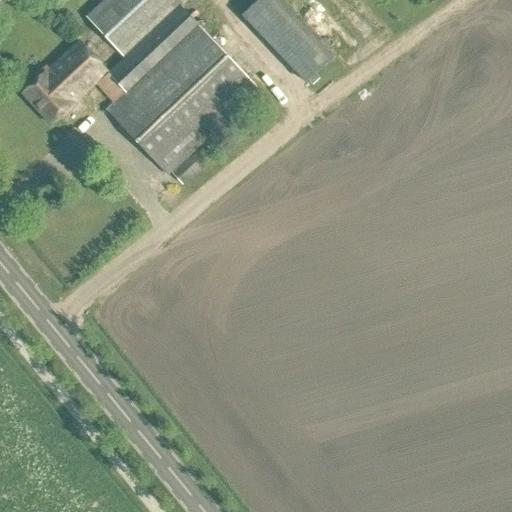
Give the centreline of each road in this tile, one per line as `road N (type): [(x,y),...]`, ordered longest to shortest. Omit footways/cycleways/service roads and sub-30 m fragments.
road 1 (track): [(52,329),(453,0)]
road 2 (secondary): [(203,511),(0,264)]
